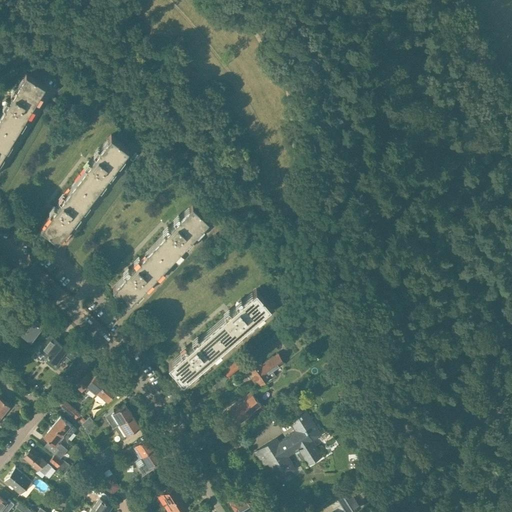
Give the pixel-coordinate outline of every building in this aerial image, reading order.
[(0,156),(45,83),(26,71),(0,113),(0,156)] [(58,239),(129,147),(111,134),(40,226),(58,239)] [(129,302),(209,218),(193,202),(113,286),(129,302)] [(183,380),(271,305),(256,288),(168,364),(183,380)] [(17,327),(15,329),(31,341),(32,339),(44,324),(29,312),(17,327)] [(47,357),(57,364),(71,346),(63,340),(62,343),(50,334),(40,349),(49,355),(47,357)] [(256,354),(244,362),(259,384),(270,377),(271,378),(276,375),(272,370),(285,362),(278,352),(262,363),(262,362),(262,360),(259,355),(257,355),(256,354)] [(333,357),(327,361),(330,365),(336,361),(333,357)] [(237,358),(224,370),(228,375),(242,364),(237,358)] [(347,370),(337,374),(339,381),(350,378),(347,370)] [(92,397),(96,392),(106,380),(96,372),(92,378),(86,373),(77,385),(82,390),(92,397)] [(117,389),(106,380),(96,392),(107,401),(117,389)] [(250,391),(228,409),(239,422),(261,404),(250,391)] [(0,413),(1,414),(10,404),(0,395),(0,413)] [(58,402),(76,417),(80,412),(63,396),(58,402)] [(113,409),(105,414),(113,427),(114,426),(120,422),(133,414),(126,403),(114,410),(113,409)] [(276,438),(254,452),(263,465),(268,461),(278,478),(295,468),(291,462),(291,461),(288,455),(296,450),(301,458),(303,457),(308,464),(322,455),(312,439),(308,431),(316,426),(306,409),(289,420),(295,430),(290,433),(290,434),(278,442),(276,438)] [(60,414),(52,424),(64,434),(68,438),(76,428),(72,424),(60,414)] [(120,422),(114,426),(122,437),(127,433),(140,425),(133,414),(120,422)] [(85,427),(93,420),(90,416),(82,423),(85,427)] [(93,420),(85,427),(84,428),(88,433),(97,425),(93,420)] [(52,424),(43,434),(49,439),(59,447),(54,453),(60,458),(68,448),(58,440),(64,434),(52,424)] [(129,454),(133,460),(134,459),(154,447),(146,435),(133,443),(133,444),(123,451),(126,456),(129,454)] [(96,446),(102,456),(113,450),(110,445),(100,451),(96,446)] [(91,450),(97,459),(102,456),(96,446),(91,450)] [(45,460),(45,459),(30,447),(23,456),(38,468),(37,469),(44,474),(52,466),(45,460)] [(154,447),(134,459),(143,473),(142,474),(158,464),(156,461),(161,458),(154,447)] [(113,450),(102,456),(97,459),(98,460),(99,459),(102,464),(116,455),(113,450)] [(54,453),(49,460),(57,466),(58,466),(65,472),(71,465),(63,459),(62,460),(60,458),(54,453)] [(82,459),(77,464),(81,469),(86,464),(82,459)] [(31,479),(15,465),(4,478),(21,492),(31,479)] [(98,483),(111,492),(116,488),(110,481),(113,480),(109,475),(98,483)] [(168,502),(183,492),(177,482),(161,492),(168,502)] [(252,486),(230,499),(237,511),(253,502),(252,502),(254,500),(254,490),(252,486)] [(351,489),(337,498),(346,511),(350,511),(357,508),(361,506),(358,501),(357,500),(360,498),(359,496),(354,489),(351,491),(351,489)] [(183,492),(168,502),(174,511),(173,511),(185,511),(186,511),(183,507),(189,502),(187,498),(187,496),(185,493),(183,493),(183,492)] [(0,511),(9,511),(7,511),(14,503),(9,498),(7,500),(0,494),(0,511)] [(99,495),(92,505),(101,511),(106,511),(112,504),(99,495)] [(139,496),(130,502),(134,508),(143,502),(139,496)] [(19,501),(16,506),(23,511),(30,511),(32,510),(19,501)]
